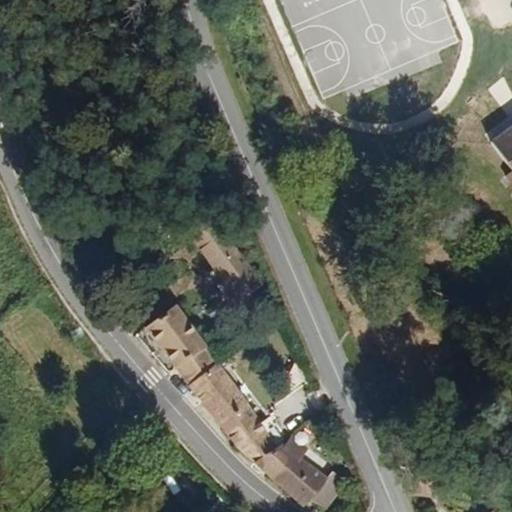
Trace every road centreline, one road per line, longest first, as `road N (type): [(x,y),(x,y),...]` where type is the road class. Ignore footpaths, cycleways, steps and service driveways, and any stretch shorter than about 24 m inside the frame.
road 1 (secondary): [(395,511),(228,114),(189,0)]
road 2 (secondary): [(0,144),(20,199),(100,323),(219,460),(283,511)]
road 3 (track): [(149,378),(31,511)]
